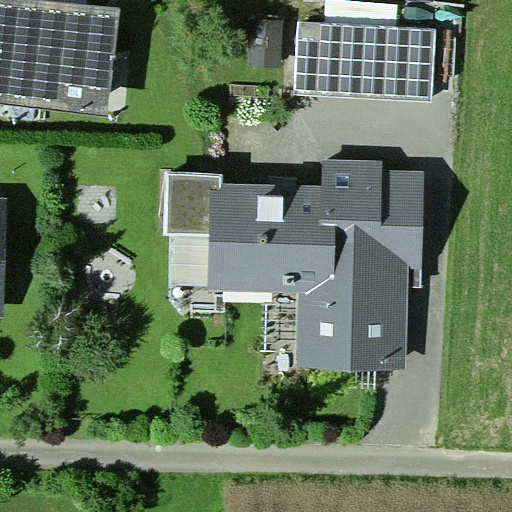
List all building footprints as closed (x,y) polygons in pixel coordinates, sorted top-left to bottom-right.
[(122,8),(58,0),(0,0),(0,102),(109,116),(122,8)] [(284,21),(250,19),(248,68),(281,70),(284,21)] [(297,19),(293,93),(432,101),(436,27),(297,19)] [(383,160),(323,158),(322,184),(224,182),(224,189),(211,188),(209,237),(208,291),(299,293),(297,367),(406,369),(408,287),(423,287),(425,170),(383,169),(383,160)] [(224,189),(224,182),(224,173),(166,172),(164,236),(209,237),(211,188),(224,189)]
